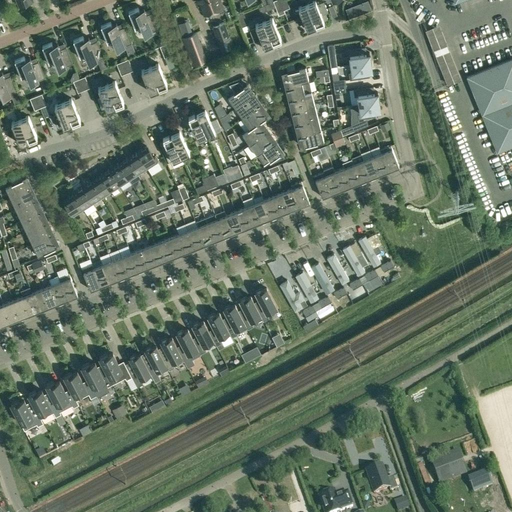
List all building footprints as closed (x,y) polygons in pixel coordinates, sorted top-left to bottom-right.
[(219,0),(198,0),(204,16),(223,9),(219,0)] [(284,10),(279,0),(275,0),(273,1),(278,13),(284,10)] [(286,0),(279,0),(284,10),(290,8),(286,0)] [(315,1),(307,4),(316,26),(324,23),(323,20),(321,15),(326,13),(328,12),(324,0),(316,3),(315,1)] [(307,4),(298,7),(307,29),(316,26),(307,4)] [(349,17),(360,12),(357,4),(346,8),(349,17)] [(159,29),(152,11),(152,12),(152,13),(146,15),(144,8),(139,10),(138,8),(128,12),(135,28),(141,26),(144,35),(159,29)] [(243,13),(237,15),(242,27),(248,25),(243,13)] [(272,18),(264,21),(273,43),(281,40),(272,18)] [(254,42),(261,39),(264,47),(273,43),(264,21),(255,25),(256,28),(250,31),(254,42)] [(110,22),(101,26),(107,42),(113,40),(117,49),(132,43),(125,26),(124,26),(124,27),(119,29),(116,22),(111,24),(110,22)] [(224,23),(212,27),(221,50),(233,46),(224,23)] [(426,30),(448,85),(462,80),(440,25),(426,30)] [(196,33),(182,38),(193,65),(206,60),(196,33)] [(89,63),(104,57),(97,40),(96,40),(97,41),(91,43),(88,37),(84,39),(83,36),(73,40),(80,57),(86,54),(89,63)] [(52,42),(42,46),(49,63),(54,60),(58,69),(73,63),(66,46),(65,46),(66,47),(60,49),(57,43),(53,45),(52,42)] [(166,44),(160,46),(164,58),(170,55),(166,44)] [(365,47),(345,49),(346,57),(349,56),(351,64),(371,61),(369,52),(366,53),(365,47)] [(335,53),(329,54),(330,67),(337,66),(335,53)] [(27,75),(30,84),(45,78),(38,60),(38,62),(32,64),(30,57),(25,59),(24,57),(14,61),(21,77),(27,75)] [(497,152),(511,145),(511,58),(467,76),(496,148),(497,152)] [(128,59),(122,61),(127,73),(133,70),(128,59)] [(127,73),(122,61),(116,64),(121,75),(127,73)] [(352,72),(348,72),(349,79),(370,77),(369,71),(372,70),(371,61),(351,64),(352,72)] [(158,63),(150,67),(159,89),(167,85),(158,63)] [(150,67),(141,70),(150,92),(159,89),(150,67)] [(283,72),(287,85),(308,79),(305,68),(306,67),(283,72)] [(0,91),(3,98),(11,95),(18,92),(11,75),(10,75),(10,76),(5,78),(2,71),(0,72),(0,91)] [(85,76),(79,79),(84,91),(90,88),(85,76)] [(79,79),(73,81),(78,93),(84,91),(79,79)] [(311,92),(308,79),(287,85),(290,97),(311,92)] [(333,80),(334,87),(346,85),(345,79),(333,80)] [(115,81),(106,84),(115,106),(124,103),(115,81)] [(235,92),(228,97),(228,98),(228,97),(235,107),(254,94),(246,84),(243,86),(239,81),(229,85),(235,92)] [(102,97),(97,99),(101,110),(106,108),(107,110),(115,106),(106,84),(98,88),(102,97)] [(346,85),(334,87),(335,93),(347,91),(346,85)] [(373,86),(353,89),(354,96),(358,96),(359,104),(379,101),(377,92),(374,92),(373,86)] [(21,101),(18,92),(11,95),(14,104),(21,101)] [(315,104),(311,92),(290,97),(293,109),(315,104)] [(42,94),(36,96),(40,108),(46,105),(42,94)] [(235,107),(243,118),(261,105),(254,94),(235,107)] [(36,96),(30,98),(34,110),(40,108),(36,96)] [(71,98),(63,101),(72,123),(80,120),(71,98)] [(58,113),(53,115),(58,127),(62,125),(63,127),(72,123),(63,101),(54,105),(58,113)] [(360,111),(357,112),(358,119),(361,119),(378,116),(377,110),(380,109),(379,101),(359,104),(360,111)] [(224,116),(227,113),(219,103),(214,107),(219,118),(224,116)] [(293,109),(296,122),(318,116),(315,104),(293,109)] [(243,118),(250,128),(261,121),(266,118),(268,116),(261,105),(243,118)] [(197,114),(207,135),(215,131),(205,110),(197,114)] [(198,139),(207,135),(197,114),(188,118),(198,139)] [(28,115),(20,119),(29,141),(37,137),(28,115)] [(321,129),(318,116),(296,122),(299,134),(321,129)] [(29,141),(20,119),(11,122),(20,144),(29,141)] [(388,120),(380,124),(383,131),(391,128),(388,120)] [(268,131),(261,121),(250,128),(242,134),(249,144),(268,131)] [(352,125),(340,129),(341,130),(343,135),(354,131),(352,125)] [(321,129),(299,134),(302,146),(324,141),(324,140),(321,129)] [(335,139),(342,136),(340,130),(331,133),(334,139),(335,139)] [(171,135),(181,156),(189,153),(179,131),(171,135)] [(275,142),(268,131),(249,144),(257,154),(275,142)] [(164,140),(160,142),(169,162),(171,161),(173,160),(181,156),(171,135),(163,139),(164,140)] [(335,139),(338,146),(345,143),(342,136),(335,139)] [(282,152),(275,142),(257,154),(264,164),(263,165),(264,165),(282,152)] [(391,145),(380,149),(381,152),(382,152),(389,170),(399,166),(391,145)] [(137,152),(147,168),(158,161),(154,156),(153,157),(146,146),(137,152)] [(147,168),(137,152),(128,158),(138,174),(147,168)] [(373,156),(372,156),(380,174),(389,170),(382,152),(381,152),(373,156)] [(372,156),(363,160),(370,178),(380,174),(372,156)] [(138,174),(128,158),(119,164),(132,184),(141,178),(138,174)] [(351,158),(342,162),(344,167),(351,185),(361,182),(353,163),(351,158)] [(294,159),(288,162),(287,161),(282,163),(285,170),(297,165),(294,159)] [(363,160),(353,163),(361,182),(370,178),(363,160)] [(119,164),(110,170),(120,186),(123,190),(132,184),(119,164)] [(238,164),(232,166),(236,178),(242,176),(238,164)] [(332,166),(324,170),(324,171),(326,175),(325,175),(332,193),(342,189),(334,171),(332,166)] [(344,167),(334,171),(342,189),(351,185),(344,167)] [(101,175),(111,191),(120,186),(110,170),(101,175)] [(324,171),(314,176),(322,197),(332,193),(325,175),(326,175),(324,171)] [(214,174),(208,176),(212,188),(219,185),(214,174)] [(91,181),(102,197),(111,191),(101,175),(91,181)] [(212,188),(208,176),(202,178),(207,190),(212,188)] [(11,198),(31,188),(26,177),(5,186),(5,187),(11,198)] [(82,187),(92,203),(102,197),(91,181),(82,187)] [(301,181),(290,185),(292,188),(300,206),(310,202),(301,181)] [(184,185),(178,188),(183,199),(189,197),(184,185)] [(82,187),(73,193),(83,209),(92,203),(82,187)] [(31,188),(11,198),(16,209),(36,200),(31,188)] [(292,188),(283,192),(290,210),(300,206),(292,188)] [(283,192),(273,196),(281,214),(290,210),(283,192)] [(73,216),(83,209),(73,193),(64,199),(71,210),(70,211),(73,216)] [(273,196),(264,199),(271,217),(281,214),(273,196)] [(264,199),(255,203),(262,221),(271,217),(264,199)] [(36,200),(16,209),(22,221),(42,211),(36,200)] [(255,203),(245,207),(252,225),(262,221),(255,203)] [(245,207),(236,211),(243,229),(252,225),(245,207)] [(42,211),(22,221),(27,232),(47,223),(42,211)] [(224,211),(215,214),(224,236),(233,233),(226,215),(224,211)] [(236,211),(226,215),(233,233),(243,229),(236,211)] [(215,214),(205,218),(207,222),(214,240),(224,236),(215,214)] [(196,222),(197,226),(205,244),(214,240),(207,222),(205,218),(196,222)] [(32,244),(53,234),(47,223),(27,232),(32,244)] [(197,226),(188,230),(195,248),(205,244),(197,226)] [(188,230),(179,234),(186,252),(195,248),(188,230)] [(53,234),(32,244),(38,255),(37,255),(58,246),(53,234)] [(179,234),(169,237),(176,255),(186,252),(179,234)] [(375,267),(383,263),(367,236),(360,241),(375,267)] [(169,237),(160,241),(167,259),(176,255),(169,237)] [(160,241),(150,245),(157,263),(167,259),(160,241)] [(85,248),(83,243),(83,242),(77,244),(77,245),(80,251),(85,248)] [(150,245),(140,249),(148,267),(157,263),(150,245)] [(343,250),(359,276),(367,271),(351,245),(343,250)] [(140,249),(131,253),(138,271),(148,267),(140,249)] [(131,253),(122,256),(129,275),(138,271),(131,253)] [(342,287),(352,281),(338,253),(328,258),(342,287)] [(122,256),(112,260),(119,278),(129,275),(122,256)] [(36,261),(32,263),(33,268),(35,272),(45,268),(41,259),(36,261)] [(112,260),(103,264),(110,282),(119,278),(112,260)] [(394,265),(391,260),(381,265),(384,271),(394,265)] [(313,267),(327,294),(335,290),(322,262),(313,267)] [(92,264),(82,268),(83,270),(90,290),(100,286),(93,268),(94,267),(92,264)] [(94,267),(93,268),(100,286),(110,282),(103,264),(94,267)] [(378,274),(375,269),(365,274),(368,280),(378,274)] [(296,277),(309,302),(320,296),(307,271),(296,277)] [(69,273),(59,278),(60,281),(68,299),(78,295),(69,273)] [(378,275),(368,280),(363,283),(368,291),(383,283),(378,275)] [(363,283),(359,278),(349,283),(353,289),(363,283)] [(281,285),(297,312),(305,308),(289,280),(281,285)] [(60,281),(51,285),(58,303),(68,299),(60,281)] [(51,285),(41,288),(49,307),(58,303),(51,285)] [(337,298),(347,292),(344,286),(334,292),(337,298)] [(41,288),(32,292),(39,310),(49,307),(41,288)] [(263,319),(262,319),(263,321),(269,318),(268,316),(278,311),(266,288),(263,290),(262,288),(255,292),(263,307),(258,310),(263,319)] [(32,292),(23,296),(30,314),(39,310),(32,292)] [(322,307),(331,301),(328,295),(318,301),(322,307)] [(23,296),(13,300),(20,318),(30,314),(23,296)] [(248,315),(242,318),(247,328),(248,329),(253,326),(252,324),(262,319),(263,319),(258,310),(251,296),(247,298),(246,296),(239,300),(248,315)] [(13,300),(4,304),(11,322),(20,318),(13,300)] [(0,305),(0,322),(1,325),(11,322),(4,304),(0,305)] [(242,318),(235,304),(231,306),(230,305),(224,308),(232,324),(227,326),(226,326),(230,334),(232,337),(237,334),(237,333),(247,328),(242,318)] [(306,316),(316,310),(312,304),(303,310),(306,316)] [(226,326),(227,326),(219,312),(215,314),(215,313),(208,316),(216,332),(211,335),(213,340),(216,345),(222,342),(220,339),(230,334),(226,326)] [(315,319),(303,325),(306,330),(318,323),(315,319)] [(200,340),(195,343),(200,353),(206,351),(203,345),(213,340),(203,321),(200,323),(199,321),(192,324),(200,340)] [(184,347),(178,350),(184,361),(188,367),(195,364),(192,359),(201,354),(200,353),(195,343),(188,329),(184,331),(183,329),(176,333),(184,347)] [(169,356),(163,359),(168,369),(169,370),(174,367),(174,366),(184,361),(178,350),(172,337),(168,339),(167,337),(161,341),(169,356)] [(158,374),(168,369),(163,359),(156,345),(152,347),(151,346),(145,349),(153,365),(148,367),(150,373),(155,382),(161,379),(158,374)] [(99,357),(107,372),(113,384),(125,377),(126,379),(132,377),(131,376),(125,363),(119,366),(113,353),(107,356),(106,353),(99,357)] [(137,373),(131,376),(132,377),(132,376),(137,386),(143,383),(140,378),(150,373),(148,367),(140,353),(136,355),(136,354),(129,357),(137,373)] [(89,363),(81,366),(88,378),(89,382),(89,381),(94,391),(96,395),(97,397),(109,391),(107,386),(113,384),(107,372),(102,375),(97,365),(95,362),(90,365),(89,363)] [(64,376),(72,391),(76,400),(88,394),(91,398),(96,395),(94,391),(89,381),(89,382),(84,384),(77,371),(72,374),(71,372),(64,376)] [(72,391),(66,394),(59,381),(54,383),(53,381),(46,385),(54,400),(60,411),(72,405),(73,407),(79,404),(76,400),(72,391)] [(28,394),(36,409),(41,418),(53,412),(55,416),(61,413),(60,411),(54,400),(48,403),(42,390),(37,393),(35,390),(28,394)] [(18,400),(10,403),(24,430),(36,424),(38,426),(43,423),(41,418),(36,409),(31,412),(24,399),(19,402),(18,400)] [(123,404),(112,409),(117,417),(127,412),(123,404)] [(433,464),(438,480),(466,470),(461,454),(433,464)] [(382,465),(366,471),(374,493),(389,488),(390,491),(397,488),(393,476),(386,478),(382,465)] [(334,490),(319,495),(319,496),(324,511),(337,511),(352,507),(347,491),(339,494),(340,495),(336,497),(334,490)] [(406,497),(394,501),(397,511),(409,507),(406,497)]
